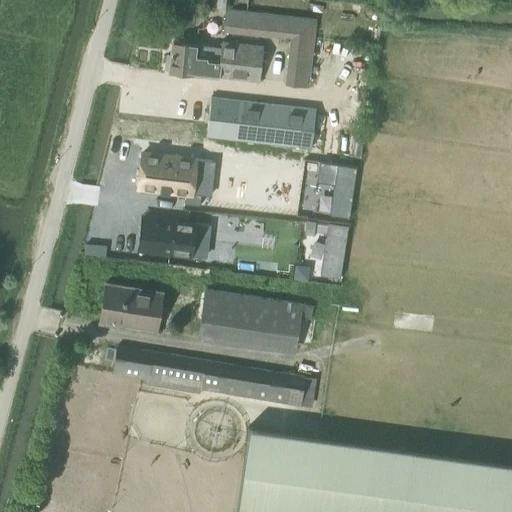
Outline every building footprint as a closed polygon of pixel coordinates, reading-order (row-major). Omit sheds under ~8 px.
[(315,20),(224,10),(222,32),(289,39),(284,88),(307,90),(315,20)] [(171,71),(171,73),(260,82),(264,47),(223,42),(220,60),(196,57),(197,45),(174,43),(172,57),(167,56),(166,70),(171,71)] [(312,149),(317,110),(212,98),(208,137),(312,149)] [(195,159),(142,153),(138,188),(160,190),(159,192),(161,192),(161,190),(168,191),(168,193),(169,193),(169,191),(191,194),(195,159)] [(356,167),(320,161),(317,181),(330,183),(330,184),(334,185),(330,214),(349,217),(356,167)] [(192,223),(143,217),(139,250),(189,256),(192,223)] [(314,222),(306,220),(304,233),(313,234),(314,222)] [(327,225),(315,223),(314,231),(326,233),(327,225)] [(348,226),(328,223),(320,274),(340,277),(348,226)] [(96,245),(86,244),(84,253),(95,254),(96,245)] [(153,333),(157,313),(160,293),(103,284),(97,324),(153,333)] [(204,291),(199,321),(197,335),(293,349),(300,305),(204,291)] [(302,378),(115,347),(110,374),(147,381),(146,385),(200,394),(201,390),(297,406),(302,378)] [(511,511),(511,463),(248,428),(236,511),(511,511)]
